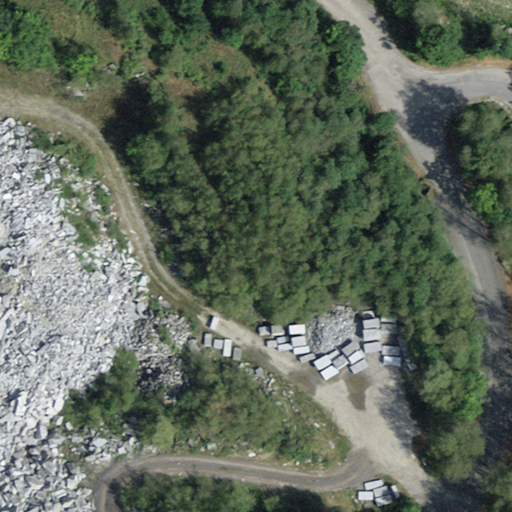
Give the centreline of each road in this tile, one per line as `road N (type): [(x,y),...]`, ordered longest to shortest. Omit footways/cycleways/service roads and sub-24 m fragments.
road 1 (track): [(0,120),(27,105),(52,108),(87,130),(155,267),(180,298),(340,400),(452,511)]
road 2 (unclassified): [(511,87),(462,87),(437,98),(422,123),(495,306),(496,427),(463,511)]
road 3 (track): [(101,511),(39,443),(0,354)]
